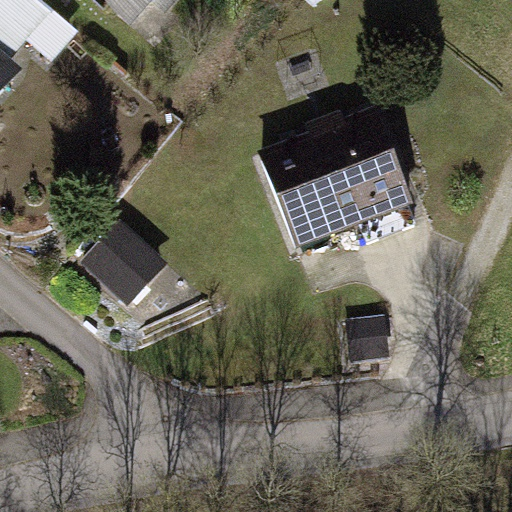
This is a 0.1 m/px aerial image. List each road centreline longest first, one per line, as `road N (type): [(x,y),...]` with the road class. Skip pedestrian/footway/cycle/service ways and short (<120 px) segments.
road 1 (residential): [(171,433),(511,401)]
road 2 (residential): [(171,433),(0,272)]
road 3 (track): [(511,197),(419,413)]
road 4 (residential): [(0,480),(171,433)]
